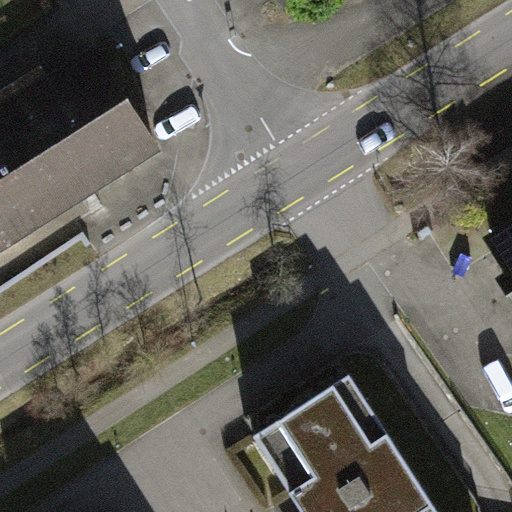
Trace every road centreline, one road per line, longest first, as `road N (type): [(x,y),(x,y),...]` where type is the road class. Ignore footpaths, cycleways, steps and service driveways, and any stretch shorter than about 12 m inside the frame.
road 1 (tertiary): [(0,363),(300,172)]
road 2 (tertiary): [(300,172),(511,39)]
road 3 (residential): [(300,172),(185,0)]
